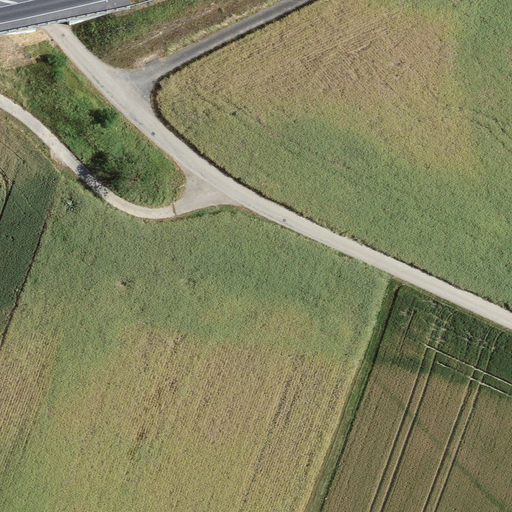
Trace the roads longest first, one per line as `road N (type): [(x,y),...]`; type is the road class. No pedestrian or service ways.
road 1 (track): [(511,322),(222,181),(116,92),(35,0)]
road 2 (track): [(222,181),(174,210),(140,212),(104,193),(0,101)]
road 3 (track): [(116,92),(302,0)]
